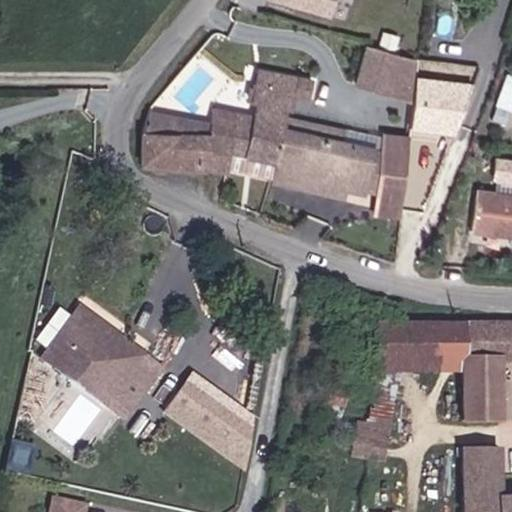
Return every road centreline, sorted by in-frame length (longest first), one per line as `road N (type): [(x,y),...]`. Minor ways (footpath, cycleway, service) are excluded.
road 1 (residential): [(511,295),(355,268),(138,186),(124,161),(123,128),(134,96),(210,0)]
road 2 (unknown): [(408,282),(442,95),(496,11)]
road 3 (unknown): [(311,254),(253,511)]
